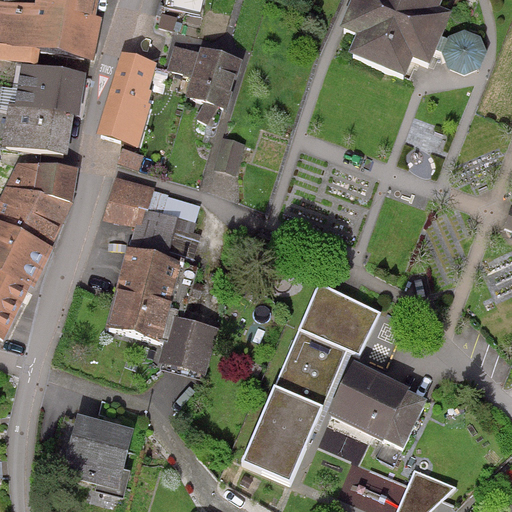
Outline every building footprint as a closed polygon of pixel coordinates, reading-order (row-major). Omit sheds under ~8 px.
[(87,0),(41,0),(39,13),(3,7),(0,25),(0,38),(78,52),(87,0)] [(358,0),(340,43),(358,50),(350,68),(405,92),(413,75),(430,82),(453,29),(440,23),(449,0),(358,0)] [(465,37),(451,42),(443,61),(448,76),(464,84),(480,76),(487,60),(482,45),(465,37)] [(236,64),(201,54),(189,96),(223,106),(236,64)] [(157,72),(122,62),(98,142),(139,154),(151,110),(149,110),(152,98),(149,97),(157,72)] [(74,114),(80,78),(27,70),(21,113),(11,112),(6,144),(61,152),(67,113),(74,114)] [(245,149),(223,143),(213,175),(236,182),(245,149)] [(0,204),(0,336),(66,207),(71,172),(19,168),(0,204)] [(175,267),(130,255),(112,326),(157,337),(175,267)] [(380,311),(319,283),(243,460),(291,478),(347,349),(360,355),(380,311)] [(211,332),(173,323),(163,361),(201,371),(211,332)] [(410,385),(351,358),(326,413),(383,440),(384,438),(404,447),(427,398),(408,389),(410,385)] [(127,434),(77,422),(64,474),(114,486),(127,434)] [(431,511),(457,487),(414,469),(395,511),(431,511)]
